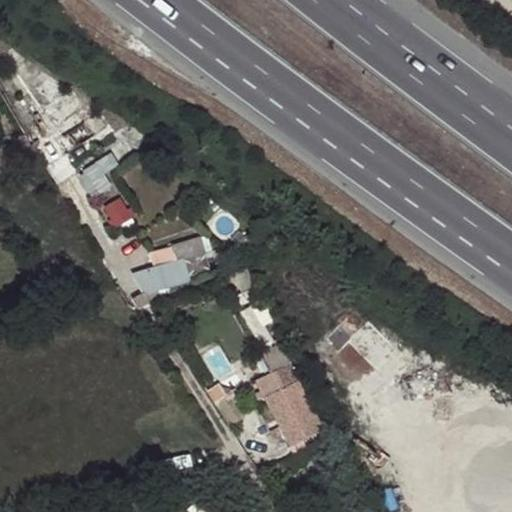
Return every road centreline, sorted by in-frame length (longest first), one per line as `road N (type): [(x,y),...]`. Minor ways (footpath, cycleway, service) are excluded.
road 1 (motorway): [(151,0),(511,263)]
road 2 (unknown): [(277,511),(155,319)]
road 3 (motorway): [(511,137),(332,0)]
